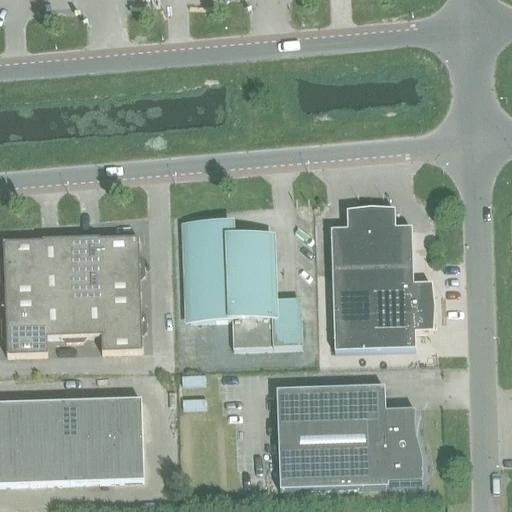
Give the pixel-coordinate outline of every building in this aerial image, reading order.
[(331,235),(332,277),(413,274),(412,233),(396,233),(395,215),(371,214),(347,217),(348,235),(331,235)] [(190,326),(223,325),(232,325),(233,355),(303,352),(302,321),(273,322),(270,242),(231,243),(230,229),(187,230),(190,326)] [(4,268),(0,267),(0,285),(5,285),(6,323),(1,324),(2,341),(7,341),(7,361),(49,360),(48,343),(66,343),(66,348),(83,347),(83,342),(103,341),(104,358),(143,356),(142,336),(147,336),(146,319),(142,319),(140,280),(145,280),(145,263),(140,263),(139,243),(100,244),(100,243),(80,243),(80,238),(62,239),(63,244),(42,245),(42,246),(3,247),(4,268)] [(434,337),(435,313),(432,289),(414,290),(413,274),(332,277),(335,357),(416,355),(415,338),(434,337)] [(280,496),(388,493),(388,488),(421,487),(421,488),(422,488),(423,479),(423,469),(415,434),(416,415),(415,414),(415,415),(386,417),(385,392),(277,396),(280,496)] [(0,491),(87,488),(144,487),(142,405),(0,409),(0,491)]
